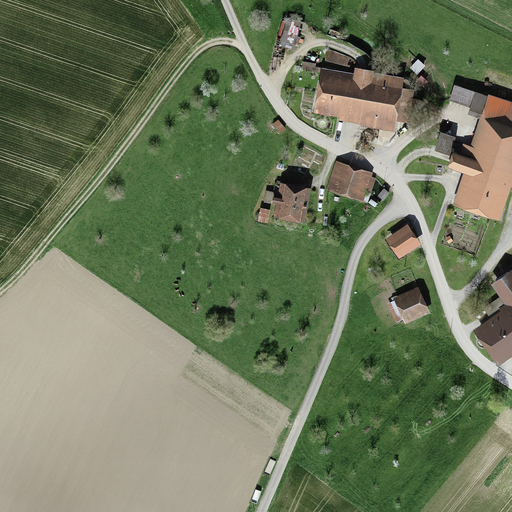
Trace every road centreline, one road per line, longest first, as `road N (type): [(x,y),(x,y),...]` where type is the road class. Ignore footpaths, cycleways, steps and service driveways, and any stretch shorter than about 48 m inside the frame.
road 1 (unclassified): [(511,382),(458,331),(402,189),(288,118),(224,0)]
road 2 (track): [(245,47),(218,40),(199,49),(0,291)]
road 3 (track): [(263,511),(332,348),(355,256),(408,198)]
road 4 (track): [(270,93),(293,57),(317,43),(343,48),(362,66)]
